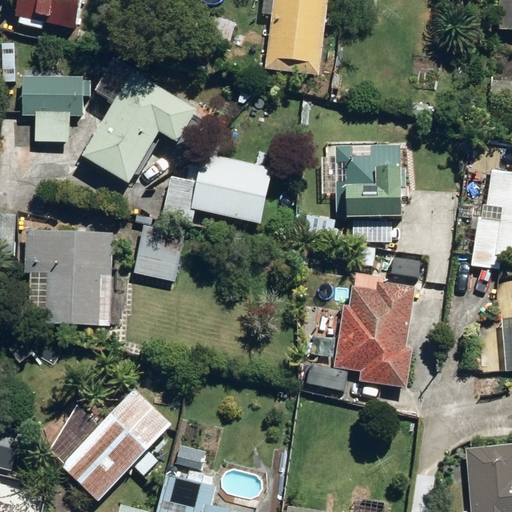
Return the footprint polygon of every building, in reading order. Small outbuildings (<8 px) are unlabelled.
[(47,25),(81,32),(87,0),(26,0),(22,19),(27,20),(26,26),(46,31),(47,25)] [(336,30),(338,19),(331,18),(333,0),(279,0),(271,71),(324,78),(330,29),(336,30)] [(203,41),(225,49),(233,24),(211,17),(207,27),(201,25),(197,36),(204,38),(203,41)] [(121,107),(89,161),(136,188),(167,137),(185,148),(204,115),(140,77),(121,107)] [(496,97),(511,98),(511,78),(498,78),(496,97)] [(26,81),(25,119),(72,120),(85,120),(86,100),(96,100),(96,87),(86,87),(86,82),(26,81)] [(413,116),(429,118),(431,107),(414,105),(413,116)] [(340,150),(342,222),(408,221),(407,191),(411,191),(411,172),(405,172),(404,148),(340,150)] [(201,184),(195,215),(265,229),(276,171),(206,157),(204,167),(197,166),(194,183),(201,184)] [(488,222),(480,222),(473,268),(502,273),(504,261),(511,262),(511,177),(500,175),(495,174),(488,222)] [(135,276),(177,284),(187,234),(146,225),(135,276)] [(48,326),(101,327),(102,301),(113,301),(114,236),(28,233),(27,275),(49,276),(48,326)] [(312,391),(347,397),(351,374),(364,376),(363,384),(410,392),(417,354),(412,354),(422,294),(368,285),(366,291),(359,290),(355,309),(349,307),(339,368),(317,364),(312,391)] [(11,352),(23,368),(35,359),(24,342),(11,352)] [(67,471),(105,507),(177,429),(139,394),(67,471)] [(0,469),(16,473),(25,435),(0,428),(0,469)] [(511,511),(511,443),(467,448),(472,511),(511,511)] [(177,466),(202,473),(206,454),(181,447),(177,466)] [(212,511),(218,489),(171,478),(163,511),(212,511)] [(389,511),(391,503),(368,500),(355,498),(352,511),(389,511)]
